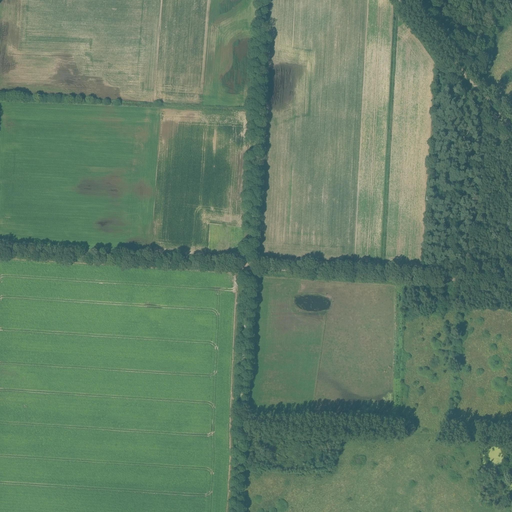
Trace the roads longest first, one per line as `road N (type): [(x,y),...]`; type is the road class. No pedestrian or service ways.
road 1 (track): [(238,428),(511,440)]
road 2 (track): [(247,267),(263,0)]
road 3 (track): [(247,267),(511,282)]
road 4 (track): [(0,252),(247,267)]
road 5 (track): [(234,511),(247,267)]
road 6 (track): [(511,127),(395,0)]
